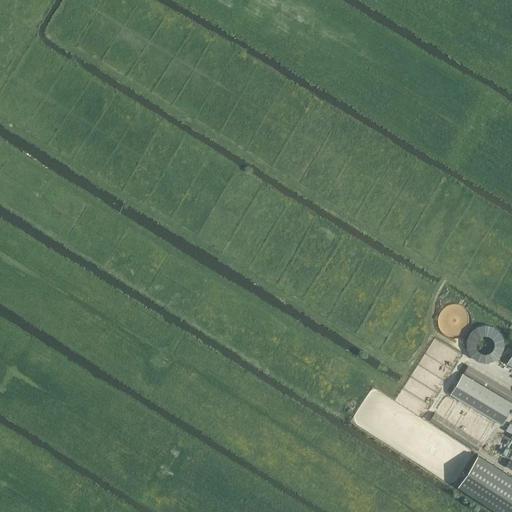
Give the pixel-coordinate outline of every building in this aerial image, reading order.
[(511,341),(511,342),(503,358),(511,363),(511,341)] [(511,366),(507,363),(499,359),(493,368),(511,378),(511,366)] [(511,388),(468,363),(463,371),(511,399),(511,388)] [(501,424),(511,405),(511,401),(462,372),(450,393),(501,424)] [(435,412),(431,418),(478,448),(482,443),(435,412)] [(511,511),(511,475),(478,454),(458,485),(500,511),(511,511)]
